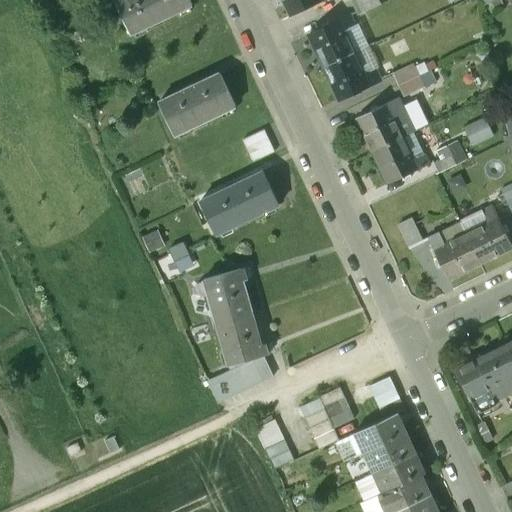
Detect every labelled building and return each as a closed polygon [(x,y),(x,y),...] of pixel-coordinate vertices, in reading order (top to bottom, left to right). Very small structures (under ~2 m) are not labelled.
[(189,0),(117,0),(114,2),(129,34),(191,5),(189,0)] [(281,0),(289,17),(325,0),(281,0)] [(377,0),(354,0),(352,1),(358,16),(380,6),(377,0)] [(348,16),(308,35),(324,69),(354,54),(343,32),(354,27),(348,16)] [(354,54),(324,69),(340,102),(380,82),(375,71),(364,76),(354,54)] [(416,64),(395,70),(399,85),(420,80),(416,64)] [(220,74),(158,103),(174,137),(236,108),(220,74)] [(399,101),(357,121),(373,153),(403,138),(393,117),(404,112),(399,101)] [(465,126),(473,145),(495,135),(487,116),(465,126)] [(266,128),(243,138),(253,160),(275,150),(266,128)] [(403,138),(373,153),(388,186),(430,166),(424,155),(414,160),(403,138)] [(459,139),(434,151),(443,171),(468,159),(459,139)] [(263,175),(202,203),(218,236),(279,207),(263,175)] [(511,183),(502,188),(511,211),(511,183)] [(486,225),(465,235),(479,265),(511,248),(491,208),(480,214),(486,225)] [(465,235),(443,246),(438,235),(428,240),(448,280),(479,265),(465,235)] [(262,347),(243,282),(247,280),(244,270),(205,281),(230,367),(269,356),(266,346),(262,347)] [(511,357),(505,344),(473,360),(493,401),(504,396),(499,385),(511,378),(511,357)] [(493,401),(473,360),(453,369),(475,413),(494,404),(493,401)] [(253,361),(209,382),(219,403),(263,382),(253,361)] [(340,389),(319,398),(324,408),(345,399),(340,389)] [(394,389),(374,398),(379,409),(399,399),(394,389)] [(319,398),(299,407),(304,418),(324,408),(319,398)] [(345,399),(324,408),(329,419),(350,410),(345,399)] [(399,399),(379,409),(384,419),(397,413),(404,410),(399,399)] [(324,408),(304,418),(309,429),(329,419),(324,408)] [(384,419),(354,434),(363,453),(406,432),(397,413),(384,419)] [(275,419),(253,429),(258,439),(279,429),(275,419)] [(329,419),(309,429),(314,439),(334,430),(329,419)] [(279,429),(258,439),(263,450),(285,440),(279,429)] [(334,430),(314,439),(319,450),(339,440),(334,430)] [(406,432),(363,453),(372,473),(415,452),(406,432)] [(285,440),(263,450),(268,461),(290,451),(285,440)] [(290,451),(268,461),(273,472),(295,462),(290,451)] [(415,452),(372,473),(381,493),(422,473),(425,472),(415,452)] [(381,493),(379,494),(387,511),(390,511),(431,493),(422,473),(381,493)] [(439,511),(431,493),(390,511),(439,511)]
